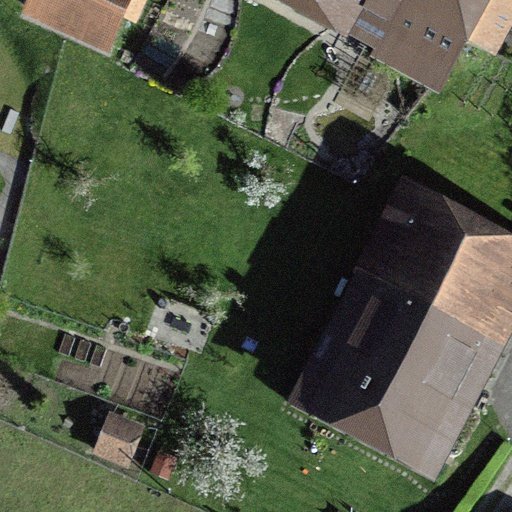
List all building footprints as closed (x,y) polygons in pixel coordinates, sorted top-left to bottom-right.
[(112,43),(132,0),(32,0),(31,4),(112,43)] [(492,53),(511,16),(511,0),(291,0),(366,41),(362,49),(439,91),(466,40),(492,53)] [(231,73),(253,86),(273,51),(251,38),(231,73)] [(511,270),(511,240),(430,198),(401,254),(376,241),(334,324),(347,331),(314,396),(427,455),(459,392),(451,388),(511,270)] [(109,419),(98,447),(131,460),(142,432),(109,419)]
